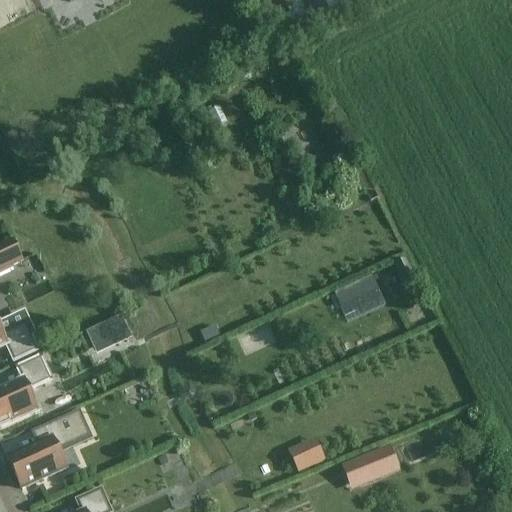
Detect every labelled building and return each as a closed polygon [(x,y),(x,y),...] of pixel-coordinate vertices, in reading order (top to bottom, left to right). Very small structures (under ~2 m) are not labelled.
[(283,0),(289,11),(309,0),(283,0)] [(0,274),(22,264),(11,242),(0,247),(0,274)] [(406,262),(395,268),(404,286),(415,280),(406,262)] [(378,292),(371,278),(334,295),(340,309),(378,292)] [(119,310),(85,323),(93,345),(128,332),(119,310)] [(24,326),(3,337),(0,331),(0,351),(6,348),(14,364),(37,352),(24,326)] [(214,327),(200,334),(206,345),(220,338),(214,327)] [(15,370),(21,382),(0,392),(0,432),(38,414),(28,392),(50,382),(39,359),(15,370)] [(38,447),(7,461),(21,492),(65,472),(56,452),(67,447),(64,441),(87,430),(80,414),(56,424),(33,435),(38,447)] [(388,451),(350,466),(359,488),(396,473),(388,451)] [(108,511),(100,493),(76,503),(79,511),(108,511)]
